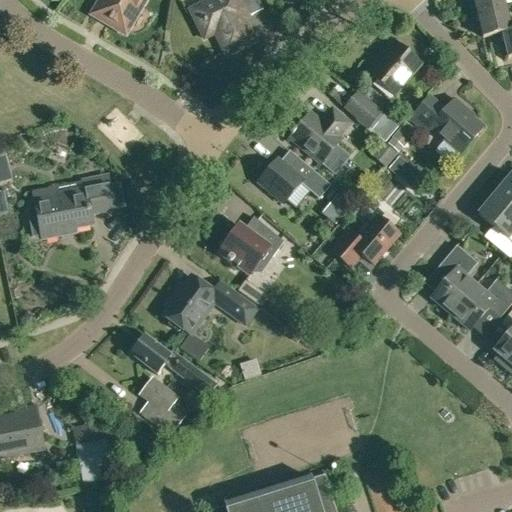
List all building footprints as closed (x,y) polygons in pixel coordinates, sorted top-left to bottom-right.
[(102,0),(96,10),(96,11),(96,12),(95,13),(96,14),(96,15),(96,16),(98,18),(117,29),(120,29),(123,28),(126,26),(128,23),(139,6),(141,7),(144,0),(102,0)] [(263,10),(257,0),(211,0),(190,11),(204,40),(215,34),(226,57),(255,42),(243,20),(263,10)] [(473,0),(477,13),(504,7),(502,0),(473,0)] [(504,7),(477,13),(482,39),(510,31),(504,7)] [(511,32),(503,35),(508,58),(511,57),(511,32)] [(395,97),(420,66),(393,44),(367,75),(395,97)] [(310,103),(323,114),(333,102),(321,91),(310,103)] [(368,128),(380,114),(357,95),(345,110),(368,128)] [(461,154),(483,129),(464,112),(465,111),(454,101),(445,112),(428,98),(411,119),(428,134),(431,129),(461,154)] [(292,138),(322,164),(341,142),(338,140),(351,125),(333,109),(320,125),(310,117),(292,138)] [(400,158),(390,170),(398,176),(408,164),(400,158)] [(319,200),(330,187),(298,161),(290,171),(277,160),(258,183),(284,205),(300,185),(319,200)] [(511,176),(495,195),(511,210),(511,176)] [(72,225),(73,229),(92,225),(90,215),(114,210),(109,186),(35,200),(37,209),(26,211),(32,239),(42,237),(43,239),(60,236),(59,228),(72,225)] [(511,210),(495,195),(478,216),(500,234),(491,245),(509,260),(511,256),(511,210)] [(338,196),(322,215),(335,226),(351,207),(338,196)] [(372,265),(398,234),(379,218),(359,242),(349,233),(332,253),(351,268),(362,256),(372,265)] [(240,227),(232,237),(228,236),(226,236),(224,237),(223,238),(222,239),(221,240),(221,242),(219,254),(227,260),(227,261),(231,264),(232,269),(238,272),(243,272),(249,277),(267,254),(273,258),(284,243),(253,220),(245,231),(240,227)] [(451,315),(476,286),(467,278),(478,265),(457,247),(439,268),(450,278),(432,299),(451,315)] [(191,338),(214,305),(246,329),(258,313),(221,286),(214,296),(192,280),(178,299),(175,296),(166,307),(170,310),(164,318),(172,324),(169,328),(178,335),(181,331),(191,338)] [(476,286),(451,315),(470,331),(488,310),(499,320),(511,304),(511,294),(497,281),(486,294),(476,286)] [(247,284),(240,293),(257,306),(264,297),(247,284)] [(507,371),(511,366),(511,365),(511,311),(500,326),(509,333),(493,351),(499,356),(495,361),(507,371)] [(145,337),(138,345),(137,344),(136,344),(135,344),(134,344),(130,350),(130,351),(130,352),(130,354),(156,374),(164,365),(208,399),(217,387),(172,352),(169,356),(145,337)] [(248,377),(265,372),(260,358),(243,364),(248,377)] [(141,396),(149,403),(162,412),(153,423),(170,437),(185,419),(171,408),(177,400),(153,381),(141,396)] [(0,459),(43,451),(36,412),(0,418),(0,459)] [(102,421),(70,428),(74,446),(106,439),(102,421)] [(374,479),(381,511),(405,511),(397,474),(374,479)] [(311,479),(208,511),(335,511),(325,477),(312,481),(311,479)]
